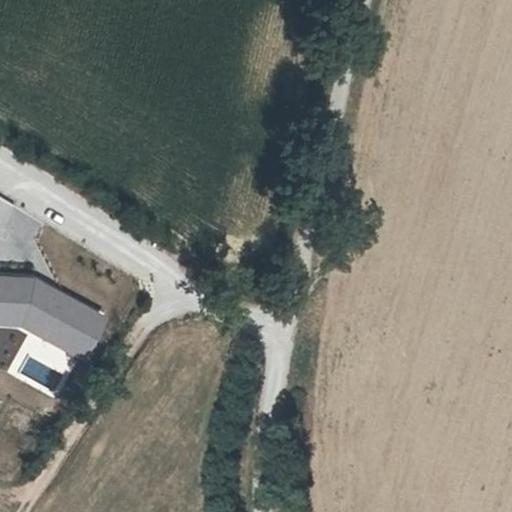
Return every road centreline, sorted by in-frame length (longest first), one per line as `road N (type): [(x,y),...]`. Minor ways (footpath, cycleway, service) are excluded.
road 1 (track): [(364,0),(284,331),(189,300),(142,331),(23,511)]
road 2 (track): [(189,300),(144,247),(78,197),(0,158)]
road 3 (unclassified): [(284,331),(256,511)]
